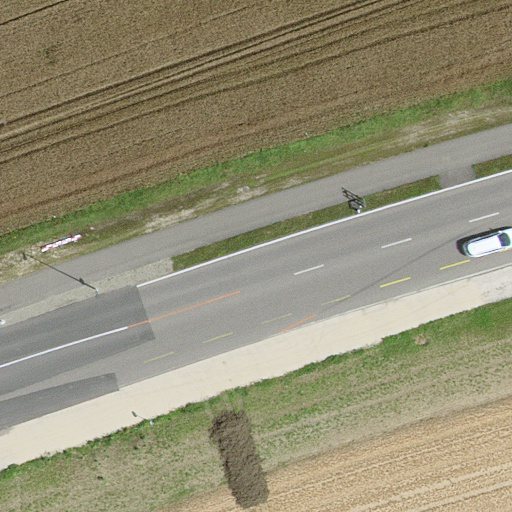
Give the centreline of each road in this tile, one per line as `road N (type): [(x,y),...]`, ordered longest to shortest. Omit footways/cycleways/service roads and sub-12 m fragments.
road 1 (track): [(0,450),(511,279)]
road 2 (primary): [(0,372),(511,210)]
road 3 (track): [(0,268),(373,145),(511,108)]
